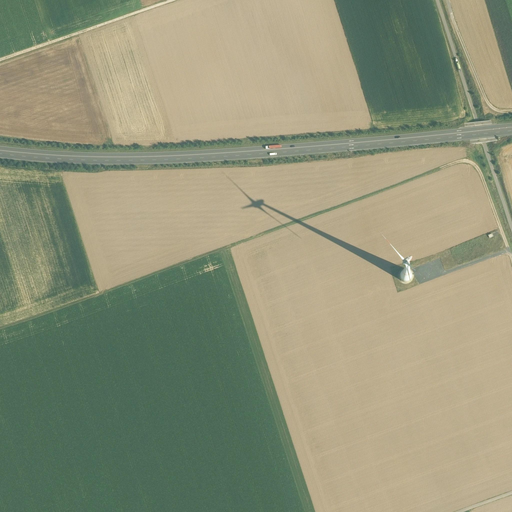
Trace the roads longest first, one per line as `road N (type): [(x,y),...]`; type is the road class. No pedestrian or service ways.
road 1 (track): [(0,332),(463,161),(481,176),(511,261)]
road 2 (trunk): [(0,152),(188,158),(495,132)]
road 3 (track): [(173,0),(0,60)]
road 4 (track): [(511,112),(486,101),(448,0)]
road 5 (track): [(476,121),(436,0)]
